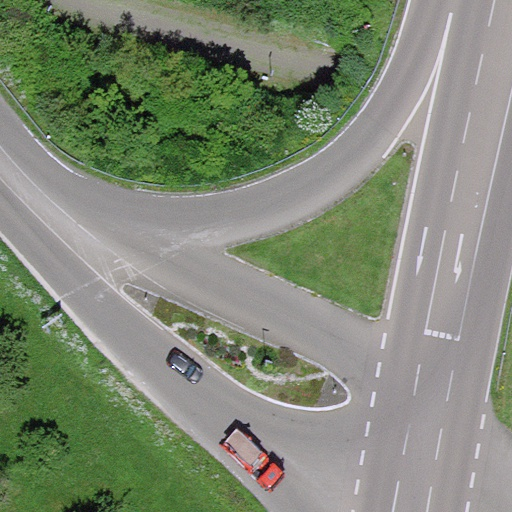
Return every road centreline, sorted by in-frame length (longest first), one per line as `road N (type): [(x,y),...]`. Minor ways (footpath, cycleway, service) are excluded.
road 1 (secondary): [(446,0),(384,113),(339,169),(258,205),(146,214),(12,172)]
road 2 (secondary): [(12,172),(188,383),(266,441),(407,452)]
road 3 (secondary): [(407,452),(351,345),(12,172)]
road 4 (primary): [(493,0),(407,452)]
